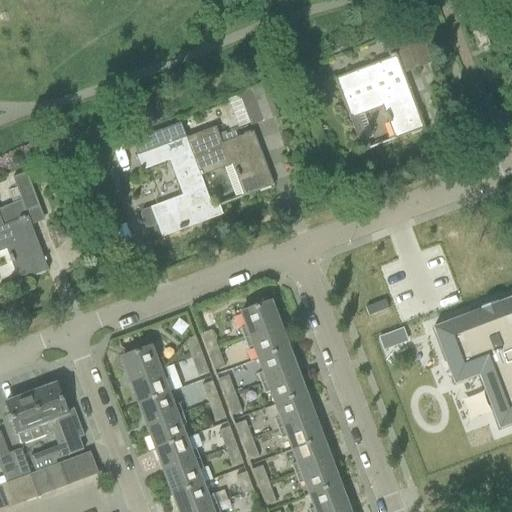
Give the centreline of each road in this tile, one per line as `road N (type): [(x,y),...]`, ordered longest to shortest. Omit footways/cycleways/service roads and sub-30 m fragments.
road 1 (residential): [(394,511),(296,253)]
road 2 (residential): [(71,338),(296,253)]
road 3 (residential): [(296,253),(511,172)]
road 4 (residential): [(136,511),(71,338)]
